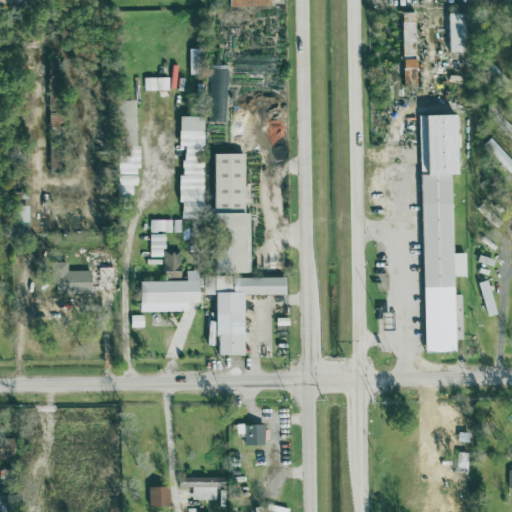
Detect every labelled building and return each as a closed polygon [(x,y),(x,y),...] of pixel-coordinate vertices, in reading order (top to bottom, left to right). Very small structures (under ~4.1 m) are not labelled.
[(402,87),(416,86),(413,12),(399,13),(402,87)] [(447,52),(462,52),(461,13),(446,13),(447,52)] [(225,123),(227,67),(209,66),(207,122),(225,123)] [(167,78),(143,78),(143,91),(168,90),(167,78)] [(133,101),(116,101),(115,195),(135,196),(135,145),(133,145),(133,101)] [(423,352),(453,352),(453,340),(461,340),(460,295),(452,295),(452,277),(464,277),(463,253),(451,254),(449,175),(455,175),(453,114),(417,115),(423,352)] [(201,117),(177,117),(177,146),(181,146),(181,174),(177,174),(177,203),(180,203),(180,219),(189,219),(189,211),(201,211),(201,117)] [(481,146),(507,174),(511,169),(511,163),(489,139),(481,146)] [(249,273),(249,214),(242,214),(242,154),(212,154),(212,273),(249,273)] [(148,232),(170,233),(170,220),(148,220),(148,232)] [(163,257),(163,234),(148,235),(148,257),(163,257)] [(179,251),(162,251),(162,278),(179,279),(179,251)] [(112,267),(95,267),(95,271),(65,271),(65,262),(49,262),(49,278),(54,278),(54,294),(89,294),(89,287),(98,287),(98,282),(112,282),(112,267)] [(184,281),(138,281),(139,310),(184,310),(184,303),(197,303),(197,271),(184,271),(184,281)] [(282,277),(202,278),(202,295),(214,295),(214,355),(241,355),(241,295),(282,295),(282,277)] [(477,282),(484,317),(493,315),(486,280),(477,282)] [(130,328),(142,328),(142,315),(129,316),(130,328)] [(262,445),(262,424),(235,425),(235,439),(242,439),(243,446),(262,445)] [(0,463),(13,463),(12,437),(0,437),(0,463)] [(190,500),(214,500),(214,487),(223,487),(223,478),(177,478),(177,488),(191,488),(190,500)] [(147,508),(167,507),(167,487),(146,487),(147,508)]
